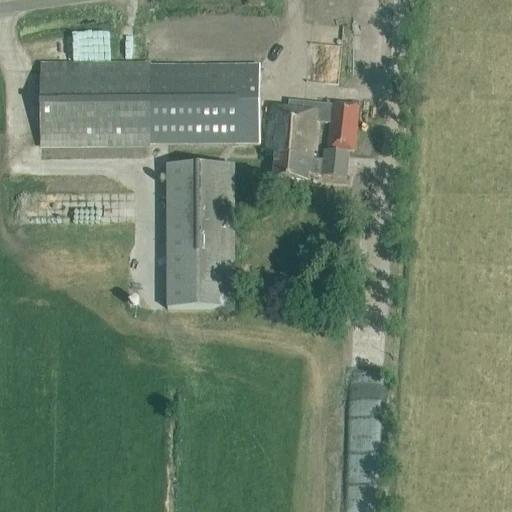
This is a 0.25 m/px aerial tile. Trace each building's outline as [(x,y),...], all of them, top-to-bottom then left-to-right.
[(308,78),(335,82),(340,48),(312,44),(308,78)] [(260,69),(152,70),(152,67),(41,67),(41,148),(150,148),(150,149),(260,149),(260,69)] [(353,152),(356,109),(288,103),(288,110),(270,109),(266,159),(275,160),(273,181),(308,184),(309,177),(346,180),(348,157),(324,155),(324,164),(317,163),(320,126),(331,127),(330,150),(353,152)] [(235,314),(235,171),(168,171),(168,314),(235,314)] [(346,469),(344,511),(373,511),(375,470),(346,469)]
